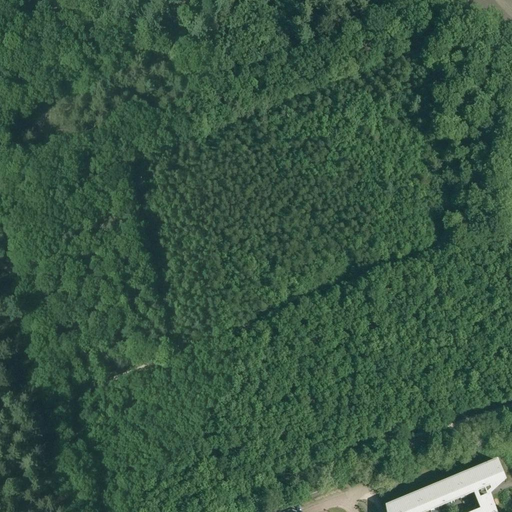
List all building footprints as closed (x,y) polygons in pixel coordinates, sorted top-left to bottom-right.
[(484,491),(506,481),(498,461),(475,470),(484,491)] [(453,479),(461,500),(484,491),(475,470),(453,479)] [(439,509),(461,500),(453,479),(431,488),(439,509)] [(431,488),(408,498),(414,511),(431,511),(439,509),(431,488)] [(495,511),(489,496),(478,501),(482,509),(475,511),(495,511)] [(414,511),(408,498),(387,506),(389,511),(414,511)]
